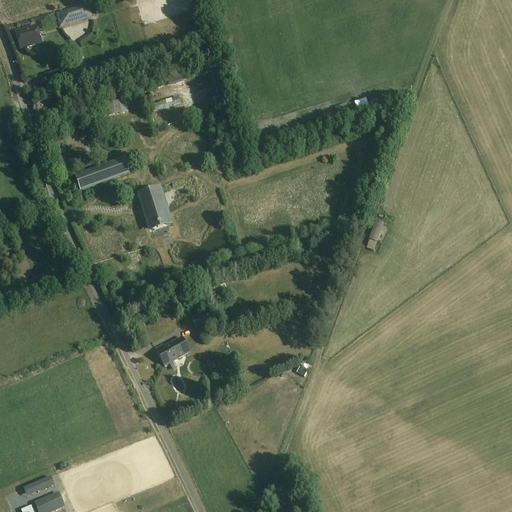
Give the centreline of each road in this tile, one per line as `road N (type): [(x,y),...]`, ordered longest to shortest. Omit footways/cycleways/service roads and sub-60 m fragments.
road 1 (track): [(449,0),(259,511)]
road 2 (unclassified): [(200,511),(56,208),(0,39)]
